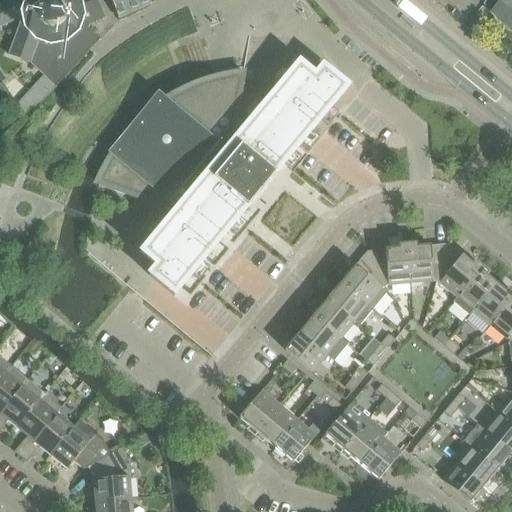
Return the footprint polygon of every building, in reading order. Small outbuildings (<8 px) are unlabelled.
[(7,0),(8,2),(0,6),(0,28),(17,21),(20,23),(8,55),(31,63),(44,77),(17,107),(26,119),(55,87),(99,39),(84,26),(104,17),(95,0),(87,4),(67,9),(63,3),(58,0),(7,0)] [(110,0),(118,19),(148,6),(145,0),(110,0)] [(493,15),(511,31),(511,0),(490,0),(485,6),(494,14),(493,15)] [(99,177),(96,184),(99,185),(143,201),(157,206),(164,199),(177,210),(143,251),(141,254),(143,256),(156,267),(149,276),(174,297),(187,281),(298,148),(347,88),(322,68),(314,77),(307,70),(299,64),(296,66),(270,98),(265,104),(241,90),(242,83),(243,73),(244,68),(236,68),(229,70),(222,71),(216,73),(215,79),(201,83),(195,86),(190,88),(184,90),(182,91),(177,94),(163,102),(155,95),(153,98),(151,101),(149,105),(149,109),(151,111),(147,114),(143,117),(129,132),(116,148),(105,165),(99,177)] [(433,282),(436,283),(448,245),(408,249),(411,284),(433,282)] [(439,284),(457,299),(479,271),(448,245),(436,283),(439,284)] [(389,286),(411,284),(408,249),(367,253),(386,288),(389,286)] [(383,289),(386,288),(367,253),(341,284),(373,311),(388,294),(383,289)] [(469,317),(473,312),(496,285),(479,271),(457,299),(453,303),(469,317)] [(359,327),(373,311),(341,284),(327,301),(354,323),(359,327)] [(473,312),(490,326),(511,299),(511,298),(496,285),(473,312)] [(507,340),(509,343),(511,341),(511,299),(490,326),(507,340)] [(341,340),(354,323),(327,301),(313,317),(341,340)] [(347,345),(341,340),(313,317),(299,334),(327,356),(333,362),(347,345)] [(440,333),(434,340),(444,348),(450,341),(440,333)] [(312,374),(327,356),(299,334),(285,351),(312,374)] [(388,336),(380,345),(387,351),(394,342),(388,336)] [(33,341),(26,350),(33,356),(40,347),(33,341)] [(460,349),(450,341),(444,348),(454,356),(460,349)] [(378,361),(387,351),(380,345),(371,356),(378,361)] [(465,348),(457,358),(461,361),(469,352),(465,348)] [(50,354),(44,361),(50,366),(56,359),(50,354)] [(0,362),(0,380),(9,370),(0,362)] [(291,377),(296,370),(287,362),(281,369),(291,377)] [(360,369),(353,378),(359,384),(367,375),(360,369)] [(0,414),(26,384),(9,370),(0,380),(0,414)] [(350,394),(359,384),(353,378),(344,389),(350,394)] [(0,427),(6,420),(16,429),(42,397),(26,384),(0,414),(0,427)] [(307,390),(317,398),(322,391),(313,384),(307,390)] [(376,393),(385,400),(391,393),(382,385),(376,393)] [(239,419),(257,434),(280,407),(262,391),(239,419)] [(341,407),(322,391),(317,398),(335,414),(341,407)] [(401,401),(391,393),(385,400),(395,408),(401,401)] [(459,394),(451,404),(458,410),(466,400),(459,394)] [(502,409),(498,415),(511,426),(511,397),(509,395),(507,395),(499,404),(499,407),(502,409)] [(59,411),(42,397),(16,429),(27,437),(14,453),(20,458),(56,415),(59,411)] [(466,400),(458,410),(459,410),(465,416),(473,406),(466,400)] [(324,436),(343,451),(369,420),(351,404),(324,436)] [(450,421),(459,410),(458,410),(452,405),(443,416),(450,421)] [(298,421),(280,407),(257,434),(275,449),(298,421)] [(403,415),(411,422),(414,419),(416,416),(417,415),(409,408),(403,415)] [(73,428),(56,415),(20,458),(27,463),(39,448),(50,456),(73,428)] [(421,430),(427,423),(417,415),(414,419),(411,422),(421,430)] [(511,426),(498,415),(484,431),(511,454),(511,453),(511,426)] [(360,466),(383,439),(387,434),(369,420),(343,451),(360,466)] [(316,436),(298,421),(275,449),(293,464),(316,436)] [(111,455),(105,444),(78,422),(73,428),(50,456),(67,470),(77,458),(87,466),(80,474),(86,470),(111,455)] [(511,454),(484,431),(478,426),(464,442),(471,448),(498,470),(511,454)] [(432,428),(424,437),(431,443),(438,433),(432,428)] [(145,436),(135,442),(139,449),(149,442),(145,436)] [(424,437),(416,447),(422,453),(431,443),(424,437)] [(401,454),(383,439),(360,466),(379,481),(401,454)] [(126,447),(111,455),(86,470),(93,481),(95,503),(131,500),(129,478),(137,477),(136,465),(127,465),(126,447)] [(484,487),(498,470),(471,448),(457,464),(484,487)] [(470,504),(484,487),(457,464),(442,482),(470,504)] [(163,486),(157,489),(159,495),(165,492),(163,486)] [(131,511),(131,500),(95,503),(96,511),(131,511)]
